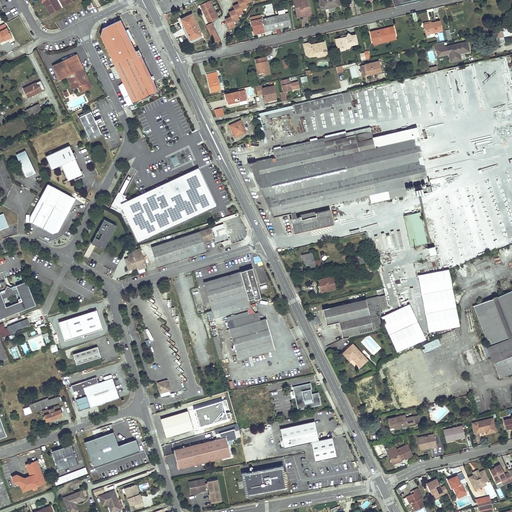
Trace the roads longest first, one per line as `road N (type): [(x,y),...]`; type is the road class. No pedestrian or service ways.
road 1 (residential): [(131,0),(79,25),(127,135),(65,259)]
road 2 (residential): [(445,0),(177,64)]
road 3 (secondary): [(263,242),(381,484)]
road 4 (secondary): [(177,64),(263,242)]
road 5 (residential): [(115,289),(263,242)]
road 6 (residential): [(0,454),(141,406)]
road 7 (residential): [(381,484),(511,445)]
road 8 (residential): [(141,406),(115,289)]
